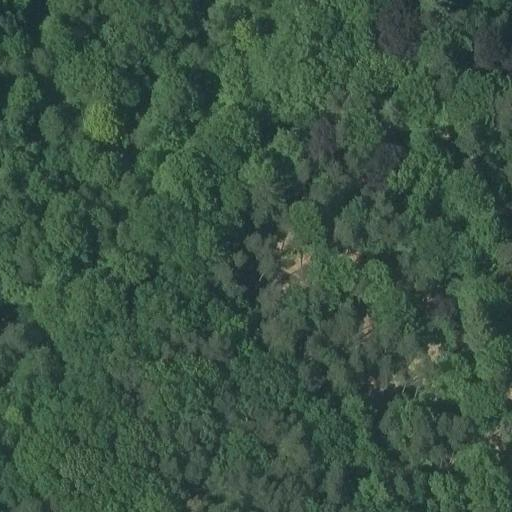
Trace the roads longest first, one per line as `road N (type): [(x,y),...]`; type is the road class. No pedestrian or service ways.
road 1 (track): [(379,0),(171,268)]
road 2 (track): [(171,268),(385,511)]
road 3 (track): [(171,268),(0,487)]
